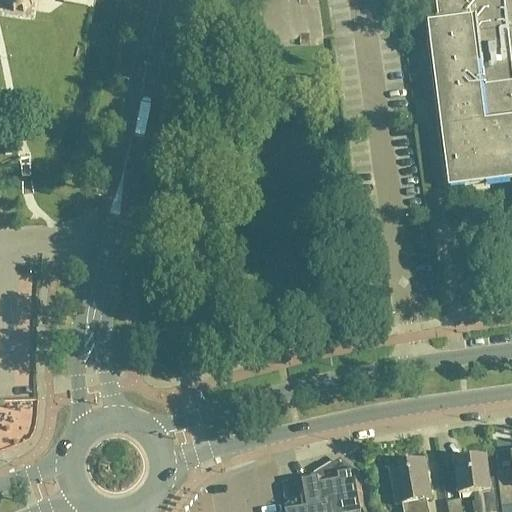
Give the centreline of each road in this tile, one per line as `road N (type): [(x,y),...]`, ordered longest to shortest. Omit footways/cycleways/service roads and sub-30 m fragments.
road 1 (tertiary): [(511,353),(341,380),(150,438)]
road 2 (tertiary): [(161,483),(186,459),(511,398)]
road 3 (tertiary): [(105,244),(162,0)]
road 4 (tertiary): [(105,244),(79,332),(80,433)]
road 5 (tertiary): [(122,422),(102,353),(105,244)]
